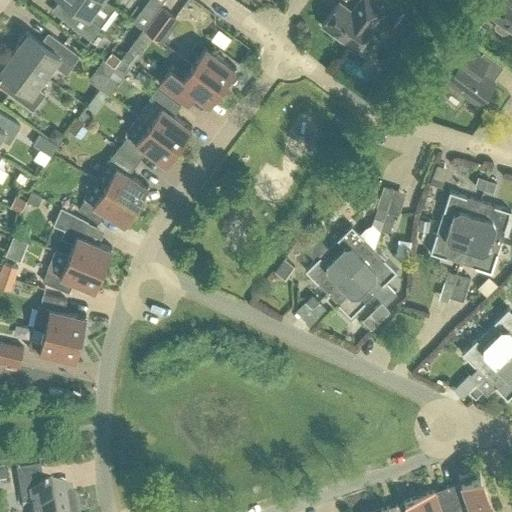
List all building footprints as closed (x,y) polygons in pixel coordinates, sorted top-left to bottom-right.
[(65,0),(71,4),(62,17),(90,38),(114,6),(106,0),(65,0)] [(147,0),(133,20),(143,27),(161,2),(162,0),(147,0)] [(371,25),(383,9),(371,0),(357,0),(351,9),(338,0),(321,24),(354,49),(372,25),(371,25)] [(511,31),(511,0),(497,0),(501,2),(491,16),(497,20),(494,23),(495,27),(501,32),(505,31),(508,28),(511,31)] [(159,38),(175,16),(161,6),(145,27),(159,38)] [(407,37),(418,21),(402,11),(391,27),(407,37)] [(12,50),(45,74),(53,62),(66,72),(79,55),(54,36),(47,46),(24,29),(17,39),(19,40),(12,50)] [(191,63),(221,85),(235,66),(234,65),(233,66),(197,39),(192,46),(199,52),(191,63)] [(477,101),(493,80),(480,70),(487,60),(460,40),(446,59),(454,65),(445,78),(477,101)] [(121,57),(131,64),(141,50),(131,43),(121,57)] [(7,91),(32,109),(45,92),(36,86),(45,74),(12,50),(5,59),(3,58),(0,61),(0,70),(14,81),(7,91)] [(125,72),(131,64),(121,57),(116,65),(125,72)] [(207,104),(221,85),(191,63),(184,72),(172,64),(158,82),(186,103),(194,93),(207,102),(206,104),(207,104)] [(375,75),(370,83),(382,90),(386,83),(375,75)] [(138,115),(178,144),(192,125),(191,124),(190,126),(173,113),(180,103),(156,85),(148,96),(150,97),(138,115)] [(85,108),(79,116),(89,122),(94,115),(85,108)] [(0,136),(8,142),(20,124),(0,111),(0,136)] [(163,164),(178,144),(138,115),(125,132),(127,134),(118,146),(137,160),(146,149),(163,162),(162,163),(163,164)] [(80,137),(89,124),(79,117),(70,130),(80,137)] [(49,137),(58,143),(65,132),(56,127),(49,137)] [(52,153),(58,143),(49,137),(43,147),(52,153)] [(128,172),(137,160),(118,146),(107,160),(96,179),(135,204),(148,183),(147,182),(146,184),(128,172)] [(0,156),(0,164),(9,170),(16,158),(4,150),(0,156)] [(441,185),(447,167),(436,163),(430,181),(441,185)] [(483,187),(486,178),(478,175),(475,185),(483,187)] [(346,198),(357,186),(348,178),(337,190),(346,198)] [(486,178),(483,187),(493,191),(496,181),(486,178)] [(123,224),(135,204),(96,179),(78,208),(98,221),(105,210),(123,222),(122,223),(123,224)] [(470,230),(480,199),(449,189),(439,220),(470,230)] [(38,204),(41,196),(31,192),(28,199),(38,204)] [(22,210),(26,200),(15,195),(11,205),(22,210)] [(470,230),(500,240),(510,209),(480,199),(470,230)] [(351,223),(327,246),(350,269),(373,246),(379,227),(385,208),(377,206),(371,223),(366,226),(360,232),(351,223)] [(71,244),(67,253),(102,268),(111,247),(81,235),(87,219),(59,208),(51,226),(63,230),(59,239),(71,244)] [(385,208),(379,227),(389,230),(395,212),(385,208)] [(428,231),(430,219),(419,217),(417,228),(428,231)] [(460,260),(470,230),(439,220),(429,250),(460,260)] [(490,270),(500,240),(470,230),(460,260),(490,270)] [(350,269),(327,246),(316,233),(303,246),(315,258),(304,268),(327,291),(350,269)] [(373,246),(350,269),(373,292),(383,303),(395,291),(384,280),(396,269),(373,246)] [(102,268),(67,253),(55,248),(42,280),(68,291),(73,279),(94,288),(102,268)] [(285,276),(294,265),(284,258),(276,269),(285,276)] [(0,269),(0,272),(14,277),(18,266),(3,261),(0,269)] [(350,314),(373,292),(350,269),(327,291),(350,314)] [(447,269),(443,280),(453,283),(456,272),(447,269)] [(0,284),(10,289),(14,277),(0,272),(0,284)] [(453,283),(449,295),(462,299),(470,276),(456,272),(453,283)] [(33,326),(80,336),(86,313),(84,313),(84,314),(63,310),(66,298),(42,292),(39,304),(38,304),(33,326)] [(311,307),(319,299),(312,293),(305,300),(311,307)] [(319,299),(311,307),(318,314),(325,306),(319,299)] [(380,301),(370,311),(379,320),(389,310),(380,301)] [(511,346),(511,310),(507,306),(484,328),(494,338),(507,351),(511,346)] [(75,360),(80,336),(33,326),(29,347),(74,358),(74,359),(75,360)] [(507,351),(494,338),(484,328),(461,351),(478,367),(471,374),(469,372),(453,387),(461,396),(484,374),(507,351)] [(0,360),(19,365),(24,345),(0,339),(0,360)] [(506,397),(511,391),(511,356),(507,351),(484,374),(506,397)] [(475,383),(468,390),(475,397),(483,390),(475,382),(475,383)] [(61,397),(62,388),(49,386),(48,395),(61,397)] [(31,511),(76,511),(74,496),(71,496),(70,492),(44,496),(40,471),(16,475),(22,510),(31,509),(31,511)] [(451,483),(461,511),(490,511),(493,511),(479,473),(451,483)] [(425,492),(432,511),(461,511),(451,483),(425,492)] [(402,511),(432,511),(425,492),(399,501),(402,511)] [(372,511),(402,511),(399,501),(373,511),(372,511)]
